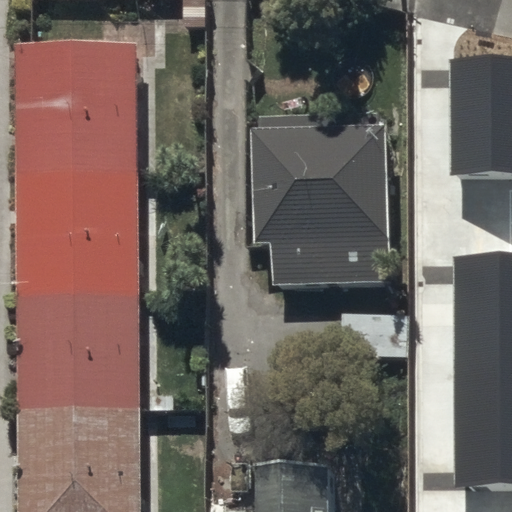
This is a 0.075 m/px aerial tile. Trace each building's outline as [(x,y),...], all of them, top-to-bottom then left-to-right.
[(27,511),(151,511),(143,45),(19,47),(27,511)] [(511,60),(450,60),(449,177),(511,177),(511,60)] [(267,131),(257,132),(261,251),(278,251),(278,285),(395,282),(391,130),(385,130),(384,115),(267,119),(267,131)] [(511,256),(455,256),(454,483),(511,483),(511,256)] [(344,320),(345,361),(414,359),(413,318),(344,320)] [(267,511),(339,511),(339,470),(267,471),(267,511)]
